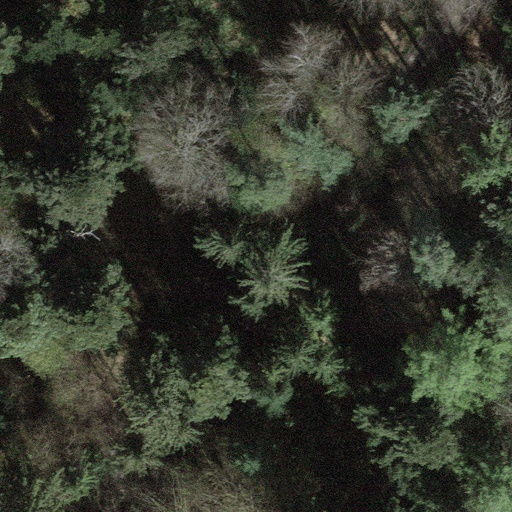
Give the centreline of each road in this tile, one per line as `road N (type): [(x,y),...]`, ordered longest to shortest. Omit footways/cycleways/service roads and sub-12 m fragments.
road 1 (track): [(462,0),(202,399),(151,450),(39,511)]
road 2 (track): [(0,284),(215,511)]
